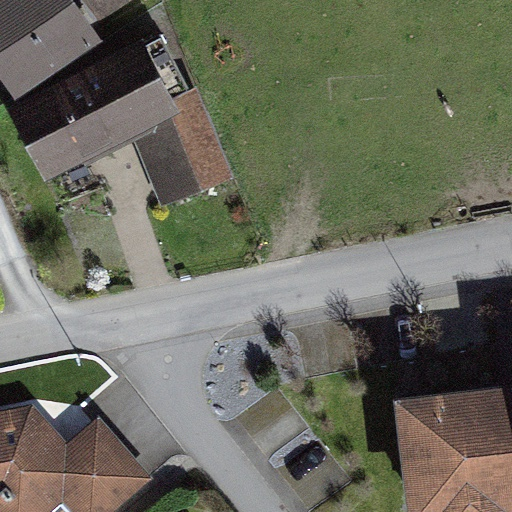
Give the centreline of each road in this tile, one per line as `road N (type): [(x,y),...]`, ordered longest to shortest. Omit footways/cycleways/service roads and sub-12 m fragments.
road 1 (residential): [(123,331),(511,251)]
road 2 (track): [(274,300),(296,151),(266,0)]
road 3 (residential): [(123,331),(261,511)]
road 4 (residential): [(0,354),(123,331)]
